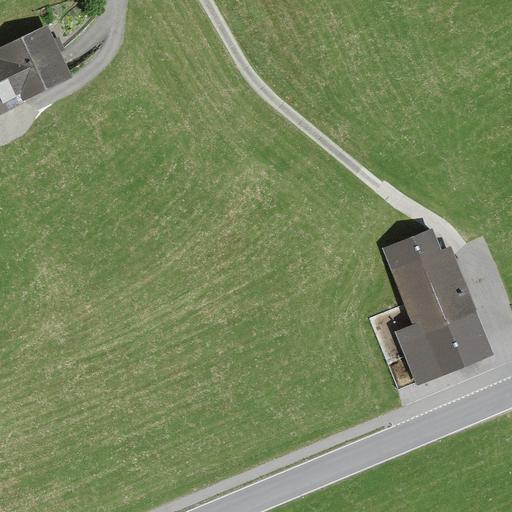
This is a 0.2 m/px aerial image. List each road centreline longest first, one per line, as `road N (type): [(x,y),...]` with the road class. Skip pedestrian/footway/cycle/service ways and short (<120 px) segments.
road 1 (track): [(511,374),(450,235),(403,207),(272,99),(207,0)]
road 2 (tertiary): [(221,511),(511,392)]
